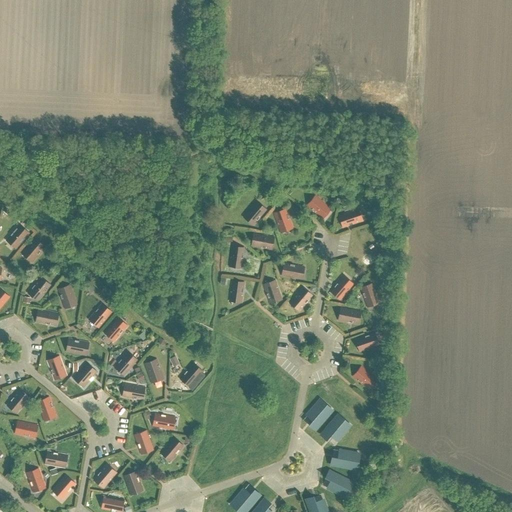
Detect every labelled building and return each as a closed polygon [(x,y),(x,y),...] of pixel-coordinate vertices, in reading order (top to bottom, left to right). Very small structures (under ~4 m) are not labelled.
[(323,218),(331,209),(316,196),(307,205),(323,218)] [(253,225),(266,209),(256,201),(243,217),(253,225)] [(281,232),(292,228),(286,209),(274,213),(281,232)] [(343,227),(362,220),(359,209),(339,215),(343,227)] [(17,248),(30,233),(20,224),(7,240),(17,248)] [(272,249),(274,237),(254,233),(252,245),(272,249)] [(32,261),(45,246),(35,238),(22,253),(32,261)] [(242,267),(244,247),(232,246),(230,266),(242,267)] [(302,279),(304,266),(285,263),(282,275),(302,279)] [(340,300),(353,284),(344,276),(331,291),(340,300)] [(38,300),(50,285),(41,277),(28,292),(38,300)] [(270,303),(282,299),(276,280),(264,284),(270,303)] [(242,302),(245,282),(232,281),(230,301),(242,302)] [(368,307),(380,302),(373,283),(361,288),(368,307)] [(65,308),(77,304),(70,285),(58,289),(65,308)] [(299,310),(312,295),(303,287),(290,302),(299,310)] [(0,307),(9,297),(0,288),(0,307)] [(99,327),(111,311),(102,303),(89,319),(99,327)] [(358,323),(361,311),(341,307),(339,320),(358,323)] [(56,325),(58,313),(39,309),(36,321),(56,325)] [(114,340),(127,325),(118,317),(104,332),(114,340)] [(143,341),(148,336),(143,332),(139,336),(143,341)] [(360,351),(379,344),(375,333),(356,339),(360,351)] [(86,355),(89,343),(69,338),(66,351),(86,355)] [(124,375),(137,360),(127,352),(114,367),(124,375)] [(55,379),(67,375),(60,356),(48,360),(55,379)] [(152,383),(164,378),(157,359),(145,364),(152,383)] [(83,387),(97,372),(88,363),(74,378),(83,387)] [(190,388),(204,372),(193,363),(179,379),(190,388)] [(369,389),(377,379),(362,366),(354,376),(369,389)] [(143,399),(145,387),(125,383),(123,396),(143,399)] [(17,413),(29,397),(19,389),(7,405),(17,413)] [(44,420),(56,416),(49,397),(37,401),(44,420)] [(320,400),(307,415),(313,420),(309,425),(315,430),(329,414),(323,409),(326,405),(320,400)] [(174,431),(176,417),(155,413),(152,427),(174,431)] [(335,419),(321,435),(327,440),(331,436),(337,441),(350,426),(343,421),(341,424),(335,419)] [(35,437),(38,425),(18,421),(15,433),(35,437)] [(141,455),(154,451),(147,430),(134,435),(141,455)] [(171,462),(185,446),(174,437),(160,453),(171,462)] [(332,457),(331,465),(352,469),(353,461),(358,462),(359,454),(340,450),(338,458),(332,457)] [(66,469),(69,455),(47,451),(45,465),(66,469)] [(104,490),(118,473),(107,464),(93,480),(104,490)] [(33,493),(47,489),(40,468),(26,473),(33,493)] [(5,476),(9,479),(13,475),(9,471),(5,476)] [(130,496),(144,491),(137,471),(124,476),(130,496)] [(329,471),(325,478),(331,481),(327,488),(345,497),(348,490),(345,488),(348,481),(329,471)] [(63,501),(77,484),(66,475),(52,491),(63,501)] [(244,489),(231,504),(237,510),(240,506),(246,511),(260,495),(254,490),(250,494),(244,489)] [(114,511),(122,511),(125,500),(104,496),(101,510),(114,511)] [(314,497),(306,499),(310,511),(327,511),(323,500),(316,502),(314,497)] [(269,511),(267,509),(271,505),(267,502),(264,500),(261,504),(254,511),(269,511)]
